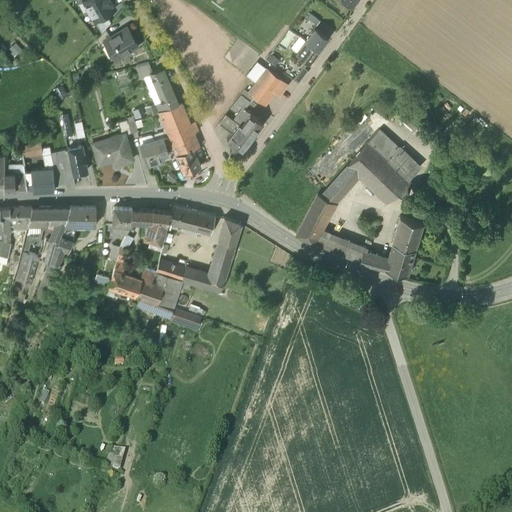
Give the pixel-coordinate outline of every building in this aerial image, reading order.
[(84,0),(82,1),(83,2),(88,11),(107,0),(84,0)] [(109,0),(107,0),(88,11),(94,21),(115,9),(109,0)] [(320,20),(310,13),(307,18),(316,25),(320,20)] [(107,18),(96,24),(101,33),(105,29),(110,23),(107,18)] [(315,27),(305,40),(318,50),(328,37),(315,27)] [(101,33),(96,39),(100,45),(106,42),(105,41),(111,38),(105,29),(101,33)] [(111,38),(105,41),(106,42),(116,59),(137,47),(126,29),(111,38)] [(305,40),(295,53),(308,63),(318,50),(305,40)] [(18,43),(12,48),(17,54),(23,49),(18,43)] [(149,62),(136,66),(141,79),(151,75),(151,74),(153,73),(149,62)] [(255,83),(267,69),(258,62),(246,76),(255,83)] [(306,71),(301,67),(293,78),(298,82),(306,71)] [(248,92),(253,97),(264,105),(273,93),(283,81),(267,69),(255,83),(248,92)] [(153,73),(151,74),(151,75),(154,82),(164,78),(161,70),(153,73)] [(177,104),(166,77),(164,78),(154,82),(161,102),(155,105),(158,112),(177,104)] [(283,81),(273,93),(278,97),(288,85),(283,81)] [(248,92),(244,89),(240,94),(250,101),(253,97),(248,92)] [(240,94),(236,100),(245,108),(250,101),(240,94)] [(177,104),(158,112),(169,138),(174,149),(176,155),(192,148),(193,149),(199,146),(194,133),(199,131),(195,121),(190,123),(181,102),(177,104)] [(250,113),(240,126),(253,135),(259,128),(258,128),(262,122),(262,123),(263,122),(250,113)] [(68,124),(66,114),(65,114),(60,115),(65,139),(77,137),(75,125),(73,125),(69,126),(68,124)] [(238,125),(225,115),(218,124),(232,134),(238,125)] [(131,133),(128,123),(127,119),(117,122),(121,134),(124,133),(125,135),(131,133)] [(134,121),(128,123),(131,133),(137,131),(134,121)] [(81,122),(74,123),(75,125),(77,137),(77,138),(84,136),(81,122)] [(232,134),(227,141),(234,146),(231,149),(239,155),(253,135),(240,126),(238,125),(232,134)] [(121,134),(91,143),(98,165),(119,159),(120,164),(132,160),(125,135),(124,133),(121,134)] [(417,171),(377,133),(368,142),(408,180),(417,171)] [(165,137),(154,140),(158,152),(160,151),(160,154),(163,153),(165,154),(167,152),(167,151),(174,149),(169,138),(165,137)] [(154,140),(140,144),(142,150),(143,149),(145,156),(144,156),(147,166),(163,162),(160,154),(160,151),(158,152),(154,140)] [(50,152),(49,146),(41,147),(41,142),(20,145),(22,155),(42,152),(45,168),(45,171),(53,170),(50,152)] [(334,201),(358,174),(387,202),(395,193),(408,180),(368,142),(348,165),(321,196),(334,202),(334,201)] [(81,146),(67,149),(72,174),(86,171),(84,162),(86,162),(84,154),(83,154),(81,146)] [(176,155),(183,174),(200,167),(193,149),(192,148),(176,155)] [(67,149),(50,152),(53,170),(54,177),(57,177),(58,181),(67,180),(66,177),(69,177),(72,186),(75,185),(72,174),(67,149)] [(4,174),(4,153),(0,152),(0,184),(3,184),(3,190),(15,190),(15,173),(4,174)] [(43,171),(23,172),(26,190),(55,188),(54,177),(53,170),(45,171),(45,168),(42,168),(43,171)] [(23,172),(23,170),(17,170),(17,173),(15,173),(15,190),(26,190),(23,172)] [(408,180),(395,193),(406,203),(412,184),(408,180)] [(433,189),(425,188),(425,192),(423,193),(422,208),(432,208),(432,196),(433,189)] [(317,194),(295,236),(305,241),(312,244),(358,263),(363,247),(320,230),(334,202),(321,196),(317,194)] [(215,216),(174,205),(173,206),(168,224),(211,235),(215,216)] [(18,207),(0,208),(0,216),(2,217),(2,225),(3,229),(3,230),(10,231),(10,221),(18,221),(18,207)] [(31,207),(18,207),(18,221),(28,221),(32,207),(31,207)] [(69,207),(32,207),(28,221),(27,225),(33,225),(43,225),(48,225),(49,221),(55,222),(64,224),(65,222),(69,207)] [(69,207),(65,222),(74,225),(75,225),(96,225),(96,207),(69,207)] [(131,209),(114,208),(113,226),(122,226),(121,235),(126,235),(130,227),(131,222),(131,209)] [(153,210),(131,209),(131,222),(149,223),(144,239),(160,244),(166,223),(169,212),(153,210)] [(423,224),(400,217),(392,243),(396,244),(391,258),(411,264),(423,224)] [(241,225),(225,219),(218,241),(234,246),(241,225)] [(55,222),(49,221),(48,225),(43,225),(43,228),(53,231),(55,222)] [(64,224),(55,222),(53,231),(50,240),(55,242),(57,243),(64,224)] [(74,225),(65,222),(64,224),(57,243),(55,242),(53,246),(63,249),(67,250),(71,242),(75,225),(74,225)] [(33,225),(27,225),(21,250),(26,252),(27,252),(29,242),(33,225)] [(43,225),(33,225),(29,242),(33,243),(33,244),(34,244),(34,243),(39,244),(43,228),(43,225)] [(132,232),(130,227),(126,235),(119,245),(116,260),(113,269),(122,272),(132,232)] [(10,231),(3,230),(2,240),(11,242),(10,231)] [(55,242),(50,240),(46,239),(42,252),(51,254),(53,246),(55,242)] [(234,246),(218,241),(208,274),(224,278),(234,246)] [(119,245),(113,244),(109,258),(116,260),(119,245)] [(63,249),(53,246),(51,254),(29,310),(38,312),(38,311),(42,302),(56,263),(58,264),(63,249)] [(366,248),(363,247),(358,263),(388,271),(390,261),(377,257),(377,256),(364,252),(366,248)] [(26,252),(21,250),(19,259),(17,265),(13,276),(19,278),(26,252)] [(19,278),(19,279),(31,282),(38,255),(27,252),(26,252),(19,278)] [(19,259),(7,256),(6,262),(17,265),(19,259)] [(411,264),(391,258),(390,261),(388,271),(407,276),(411,264)] [(186,267),(159,259),(156,272),(167,275),(182,280),(186,267)] [(139,278),(163,286),(167,275),(156,272),(142,267),(139,278)] [(208,274),(186,267),(182,280),(191,282),(221,291),(224,278),(208,274)] [(122,272),(113,269),(108,286),(139,296),(157,303),(163,286),(139,278),(122,272)] [(167,275),(163,286),(157,303),(173,308),(182,280),(167,275)] [(31,282),(19,279),(18,284),(29,287),(31,282)] [(191,282),(182,280),(180,287),(188,289),(191,282)] [(157,303),(139,296),(136,306),(170,317),(173,308),(157,303)] [(51,306),(42,302),(38,311),(47,315),(51,306)] [(169,321),(197,331),(201,318),(173,308),(170,317),(169,321)] [(113,446),(108,465),(124,470),(129,450),(113,446)]
